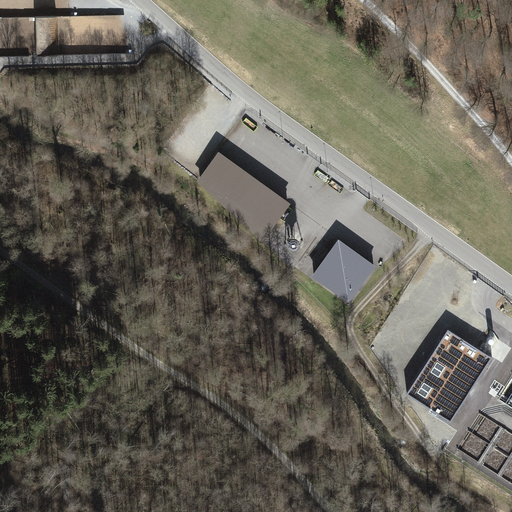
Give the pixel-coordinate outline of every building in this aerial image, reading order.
[(291,202),(219,150),(198,180),(262,241),(291,202)] [(296,237),(294,236),(292,237),(290,238),(289,239),(288,241),(288,244),(289,246),(291,247),(293,248),(295,248),(297,247),(298,246),(300,244),(300,242),(299,240),(298,238),(296,237)] [(373,266),(339,242),(315,276),(332,288),(335,284),(340,288),(339,290),(348,297),(355,288),(353,286),(357,281),(361,284),(373,266)] [(335,284),(332,288),(349,301),(361,284),(357,281),(353,286),(355,288),(348,297),(339,290),(340,288),(335,284)] [(498,392),(492,387),(488,393),(495,397),(498,392)]
